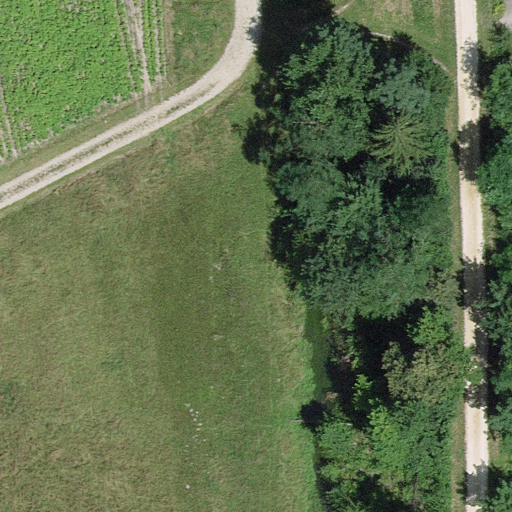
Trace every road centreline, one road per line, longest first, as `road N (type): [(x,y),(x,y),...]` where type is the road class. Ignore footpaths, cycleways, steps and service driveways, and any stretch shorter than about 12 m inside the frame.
road 1 (track): [(466,0),(472,511)]
road 2 (track): [(244,0),(245,29),(218,79),(0,193)]
road 3 (track): [(232,60),(328,21),(348,0)]
